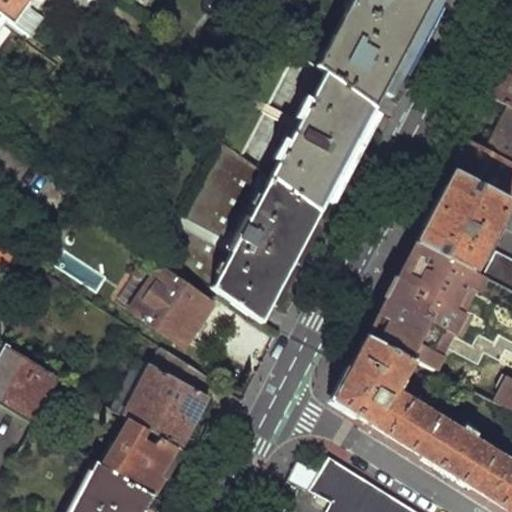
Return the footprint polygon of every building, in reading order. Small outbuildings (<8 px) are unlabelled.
[(0,0),(0,15),(28,36),(41,17),(34,12),(43,0),(0,0)] [(350,0),(315,69),(323,75),(372,111),(381,94),(386,84),(390,76),(429,0),(350,0)] [(511,57),(491,97),(509,106),(511,107),(511,57)] [(323,75),(265,178),(317,216),(338,177),(372,111),(323,75)] [(490,143),(511,155),(511,107),(509,106),(490,143)] [(452,171),(509,200),(511,201),(511,162),(469,139),(452,171)] [(220,148),(182,223),(225,245),(263,169),(220,148)] [(82,175),(90,181),(96,173),(88,167),(82,175)] [(414,243),(471,273),(488,242),(494,244),(499,235),(492,232),(509,200),(452,171),(434,206),(414,243)] [(265,178),(204,287),(246,318),(259,326),(317,216),(265,178)] [(475,295),(483,279),(481,279),(471,273),(414,243),(400,271),(365,338),(412,362),(433,373),(441,359),(437,357),(431,354),(443,332),(448,335),(456,339),(467,318),(461,315),(454,312),(465,290),(472,294),(475,295)] [(4,249),(0,251),(0,270),(2,268),(15,256),(4,249)] [(511,261),(495,253),(481,279),(483,279),(511,294),(511,261)] [(60,285),(15,256),(2,268),(47,296),(60,285)] [(145,261),(115,304),(180,351),(211,308),(145,261)] [(465,290),(454,312),(461,315),(472,294),(465,290)] [(37,303),(9,327),(13,338),(17,341),(47,313),(37,303)] [(246,318),(235,333),(265,355),(274,338),(259,326),(246,318)] [(437,357),(448,335),(443,332),(431,354),(437,357)] [(330,402),(505,511),(511,511),(511,466),(471,441),(477,431),(466,424),(459,435),(401,399),(407,388),(399,384),(412,362),(365,338),(349,367),(330,402)] [(3,347),(0,351),(0,407),(31,426),(56,379),(3,347)] [(159,349),(123,419),(128,422),(178,453),(214,384),(159,349)] [(511,383),(506,381),(494,404),(511,413),(511,383)] [(178,453),(128,422),(112,446),(108,443),(94,465),(152,500),(178,453)] [(305,490),(327,505),(338,511),(357,511),(375,486),(326,455),(316,471),(296,461),(287,481),(305,490)] [(93,464),(66,511),(145,511),(152,500),(94,465),(93,464)] [(415,511),(375,486),(357,511),(415,511)]
